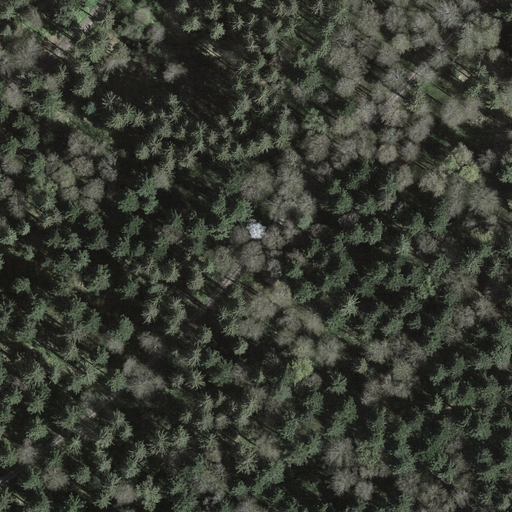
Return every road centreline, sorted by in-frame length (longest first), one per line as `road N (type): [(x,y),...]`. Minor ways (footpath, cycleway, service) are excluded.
road 1 (track): [(0,484),(185,331),(483,0)]
road 2 (track): [(110,0),(0,100)]
